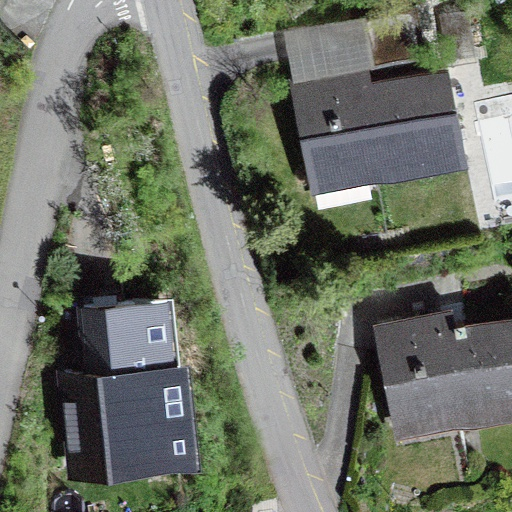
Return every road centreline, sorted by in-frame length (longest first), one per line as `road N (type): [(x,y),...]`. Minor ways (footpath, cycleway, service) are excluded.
road 1 (residential): [(307,511),(252,358),(163,0)]
road 2 (residential): [(108,0),(78,29),(63,59),(0,356)]
